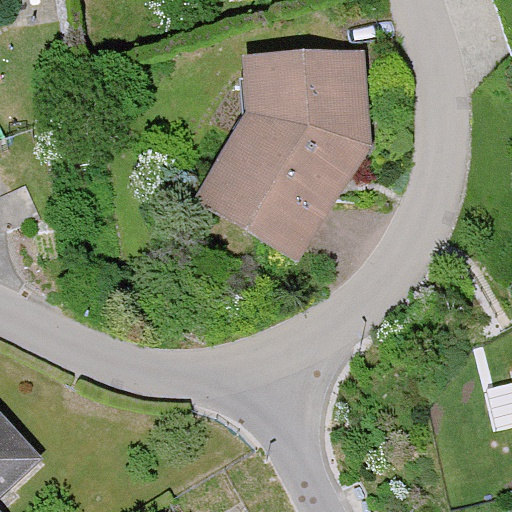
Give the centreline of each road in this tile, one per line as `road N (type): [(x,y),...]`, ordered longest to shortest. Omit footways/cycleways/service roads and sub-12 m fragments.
road 1 (residential): [(271,360),(356,309),(421,237),(448,161),(444,50),(427,0)]
road 2 (residential): [(0,305),(111,364),(196,374),(271,360)]
road 3 (residential): [(271,360),(281,427),(327,511)]
